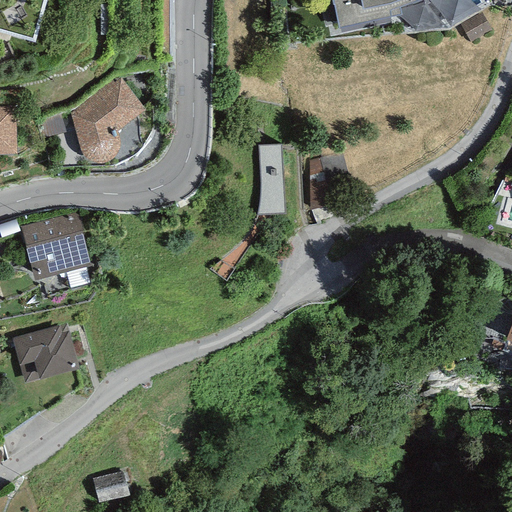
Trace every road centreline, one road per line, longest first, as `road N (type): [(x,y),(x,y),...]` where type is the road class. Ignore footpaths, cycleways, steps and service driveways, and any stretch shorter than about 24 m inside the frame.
road 1 (tertiary): [(194,0),(184,166),(165,186),(138,192),(75,191),(0,205)]
road 2 (residential): [(0,478),(160,362),(243,330),(283,301)]
road 3 (residential): [(511,72),(464,152),(360,210),(314,250),(283,301)]
road 4 (residential): [(283,301),(400,245),(462,248),(511,265)]
